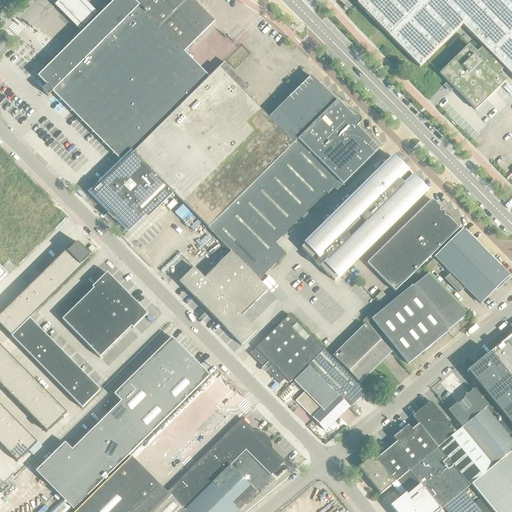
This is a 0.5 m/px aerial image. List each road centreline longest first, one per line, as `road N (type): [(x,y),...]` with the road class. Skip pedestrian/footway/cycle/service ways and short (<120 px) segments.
road 1 (unclassified): [(325,465),(0,129)]
road 2 (unclassified): [(314,24),(311,53),(498,243),(511,243)]
road 3 (tertiary): [(511,223),(314,24)]
road 4 (unclassified): [(325,465),(511,308)]
road 5 (unknown): [(415,126),(310,226)]
